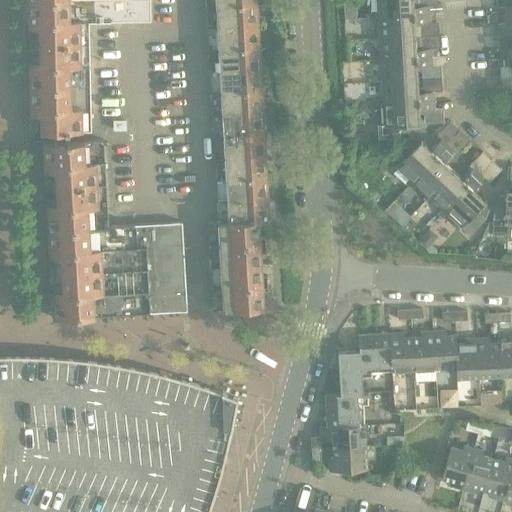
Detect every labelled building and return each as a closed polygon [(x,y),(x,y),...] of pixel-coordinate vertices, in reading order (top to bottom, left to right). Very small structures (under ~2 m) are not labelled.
[(150,0),(15,0),(17,87),(23,87),(23,110),(30,110),(30,115),(28,115),(29,135),(27,135),(27,143),(35,143),(35,132),(91,131),(91,108),(108,108),(107,22),(151,21),(150,0)] [(372,13),(372,17),(429,14),(429,13),(428,6),(413,6),(413,0),(377,0),(378,13),(372,13)] [(257,4),(206,6),(207,28),(258,25),(257,4)] [(442,5),(428,6),(429,13),(443,12),(442,5)] [(429,14),(372,17),(372,21),(378,21),(379,38),(415,36),(414,23),(429,22),(429,14)] [(258,25),(207,28),(208,50),(260,47),(258,25)] [(374,56),(374,60),(431,57),(431,49),(416,49),(415,36),(379,38),(380,56),(374,56)] [(260,47),(208,50),(209,71),(261,68),(260,47)] [(431,57),(374,60),(374,64),(381,64),(382,82),(418,79),(417,66),(432,66),(431,57)] [(261,68),(209,71),(211,93),(262,90),(261,68)] [(376,100),(377,103),(434,100),(433,92),(418,92),(418,79),(382,82),(383,99),(376,100)] [(262,90),(211,93),(212,114),(263,111),(262,90)] [(434,100),(377,103),(377,107),(383,107),(384,126),(378,126),(379,140),(401,135),(400,125),(420,124),(419,110),(434,109),(434,100)] [(263,111),(212,114),(213,136),(265,133),(263,111)] [(114,121),(114,130),(126,130),(126,121),(114,121)] [(421,140),(397,166),(410,179),(406,184),(409,187),(461,131),(451,121),(437,136),(441,139),(431,150),(421,140)] [(461,131),(409,187),(412,189),(416,185),(429,197),(453,171),(444,162),(454,151),(457,155),(471,140),(461,131)] [(265,133),(213,136),(214,158),(266,155),(265,133)] [(44,193),(42,193),(42,200),(46,200),(50,262),(46,263),(47,270),(48,270),(49,286),(51,286),(53,319),(187,311),(182,222),(109,227),(104,140),(43,144),(45,176),(43,176),(44,193)] [(453,171),(429,197),(442,209),(437,213),(440,216),(492,161),(483,151),(469,166),(473,169),(463,179),(453,171)] [(266,155),(214,158),(216,180),(267,177),(266,155)] [(492,161),(440,216),(443,219),(448,214),(470,235),(485,219),(476,211),(486,201),(475,191),(485,181),(489,184),(502,170),(492,161)] [(267,177),(216,180),(217,201),(268,198),(267,177)] [(499,196),(494,210),(493,234),(508,235),(508,226),(511,225),(511,189),(507,190),(506,196),(499,196)] [(217,201),(218,222),(218,223),(254,221),(254,222),(259,222),(269,221),(268,198),(217,201)] [(207,223),(209,245),(265,242),(265,232),(260,233),(259,222),(254,222),(254,221),(218,223),(218,222),(207,223)] [(265,242),(209,245),(210,267),(261,264),(261,252),(266,252),(265,242)] [(261,264),(210,267),(211,288),(268,285),(267,276),(262,276),(261,264)] [(268,285),(211,288),(212,311),(264,308),(263,295),(268,295),(268,285)] [(423,308),(410,309),(411,318),(423,317),(423,308)] [(411,318),(410,309),(397,310),(398,319),(411,318)] [(467,311),(455,312),(455,320),(468,320),(467,311)] [(455,320),(455,312),(442,312),(442,321),(455,320)] [(510,312),(498,313),(498,322),(511,321),(510,312)] [(498,322),(498,313),(485,314),(486,323),(498,322)] [(446,330),(433,331),(436,368),(456,367),(457,367),(456,344),(457,344),(456,334),(446,335),(446,330)] [(421,336),(412,337),(414,369),(436,368),(433,331),(420,332),(421,336)] [(326,395),(327,427),(360,425),(360,424),(358,395),(368,395),(368,392),(363,393),(362,367),(391,366),(392,366),(390,333),(358,335),(359,350),(338,352),(340,394),(326,395)] [(403,333),(390,333),(392,366),(391,366),(391,371),(414,369),(412,337),(403,337),(403,333)] [(508,341),(499,342),(501,374),(511,373),(511,336),(507,336),(508,341)] [(490,337),(477,338),(479,375),(501,374),(499,342),(490,342),(490,337)] [(457,367),(456,367),(457,377),(479,375),(477,338),(464,339),(465,344),(457,344),(456,344),(457,367)] [(0,359),(0,511),(209,511),(214,497),(220,480),(224,462),(229,445),(231,433),(234,421),(236,410),(238,398),(229,394),(219,391),(210,388),(200,385),(185,380),(174,378),(157,373),(138,370),(120,366),(109,365),(89,362),(75,360),(59,360),(46,359),(33,359),(20,359),(0,359)] [(502,390),(480,391),(481,405),(503,404),(502,390)] [(466,430),(478,433),(480,424),(468,421),(466,430)] [(360,425),(327,427),(328,440),(333,440),(333,448),(366,447),(365,424),(360,424),(360,425)] [(480,424),(478,433),(490,436),(492,428),(480,424)] [(311,437),(312,450),(321,450),(320,437),(311,437)] [(399,437),(387,437),(388,445),(400,445),(399,437)] [(447,484),(462,489),(473,448),(464,445),(463,450),(450,447),(442,478),(448,480),(447,484)] [(366,447),(333,448),(334,457),(329,457),(330,471),(367,469),(366,447)] [(473,448),(462,489),(478,493),(479,488),(485,490),(493,458),(482,455),(483,451),(473,448)] [(321,450),(312,450),(313,463),(321,462),(321,450)] [(493,458),(485,490),(490,491),(489,496),(504,500),(511,470),(511,458),(506,457),(504,461),(493,458)]
